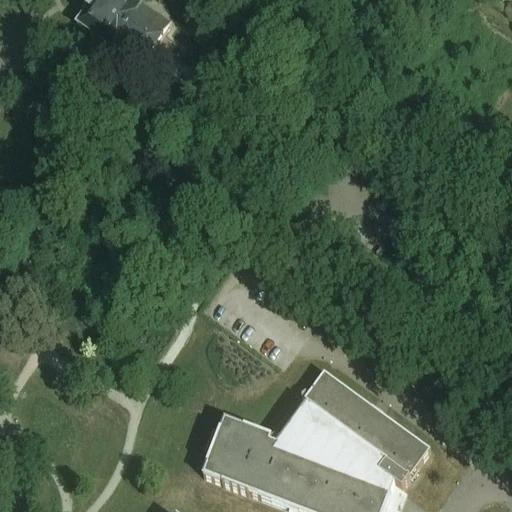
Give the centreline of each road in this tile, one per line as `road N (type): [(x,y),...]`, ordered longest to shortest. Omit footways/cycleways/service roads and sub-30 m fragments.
road 1 (residential): [(511,427),(0,43)]
road 2 (residential): [(481,491),(476,458),(289,322)]
